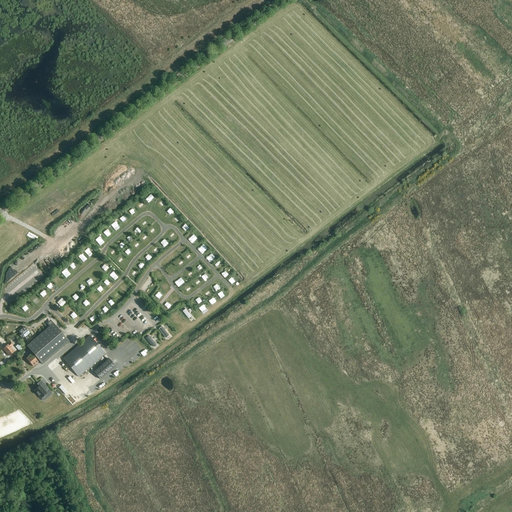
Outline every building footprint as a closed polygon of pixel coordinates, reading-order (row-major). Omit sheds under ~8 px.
[(79,255),(76,259),(80,263),(84,260),(79,255)] [(24,304),(20,308),(25,313),(29,310),(24,304)] [(26,346),(33,353),(26,359),(33,367),(39,361),(42,365),(69,341),(53,323),(26,346)] [(19,331),(21,334),(19,336),(22,339),(24,337),(27,340),(32,336),(24,326),(19,331)] [(79,377),(105,353),(90,335),(63,358),(79,377)] [(9,356),(14,352),(10,347),(13,345),(10,342),(3,349),(9,356)] [(20,351),(24,347),(20,342),(15,346),(20,351)] [(109,359),(94,372),(100,379),(115,366),(109,359)] [(44,390),(47,388),(41,381),(38,384),(39,386),(34,390),(41,398),(46,393),(44,390)]
